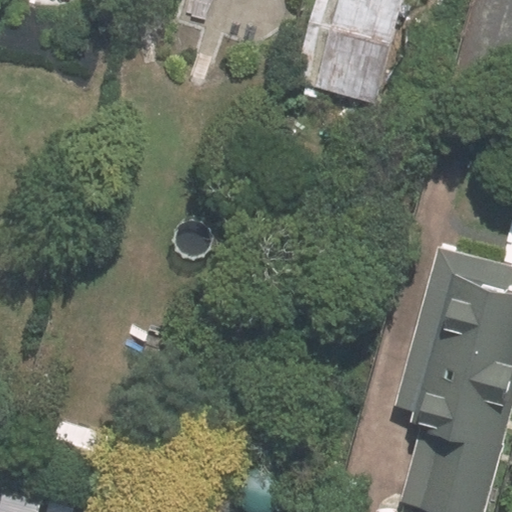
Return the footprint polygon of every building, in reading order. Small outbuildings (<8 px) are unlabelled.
[(377,100),(404,0),(327,0),(305,79),(377,100)] [(333,225),(331,254),(367,258),(370,228),(333,225)] [(489,511),(511,430),(511,268),(448,251),(406,404),(437,412),(413,497),(463,511),(489,511)] [(168,334),(147,329),(139,362),(162,367),(168,334)] [(11,402),(0,400),(0,442),(5,444),(11,402)] [(66,423),(58,457),(105,469),(113,434),(66,423)] [(77,511),(78,506),(55,501),(53,511),(77,511)]
